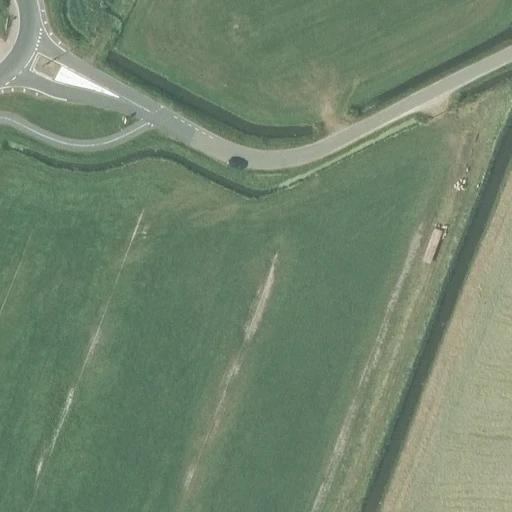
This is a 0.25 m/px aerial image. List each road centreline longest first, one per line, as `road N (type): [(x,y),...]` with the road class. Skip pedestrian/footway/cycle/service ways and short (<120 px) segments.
road 1 (unclassified): [(164,116),(227,155),(288,160),(511,58)]
road 2 (unclassified): [(4,76),(164,116)]
road 3 (unclassified): [(164,116),(28,37)]
